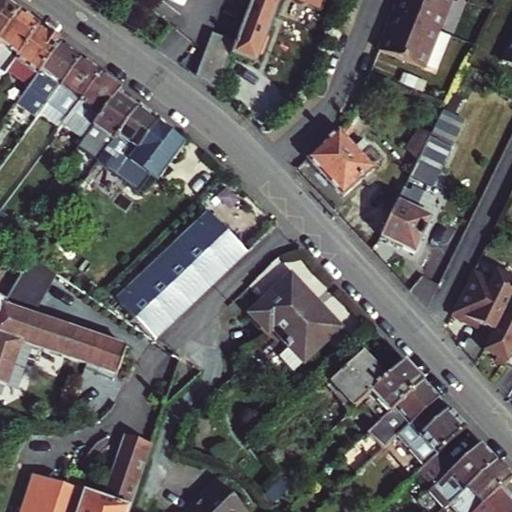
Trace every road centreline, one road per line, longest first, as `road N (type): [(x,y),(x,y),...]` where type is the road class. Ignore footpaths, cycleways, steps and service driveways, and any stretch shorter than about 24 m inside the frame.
road 1 (tertiary): [(511,439),(260,168)]
road 2 (tertiary): [(260,168),(153,75),(49,0)]
road 3 (residential): [(260,168),(335,102),(371,0)]
road 4 (unknown): [(165,344),(102,324),(54,291)]
